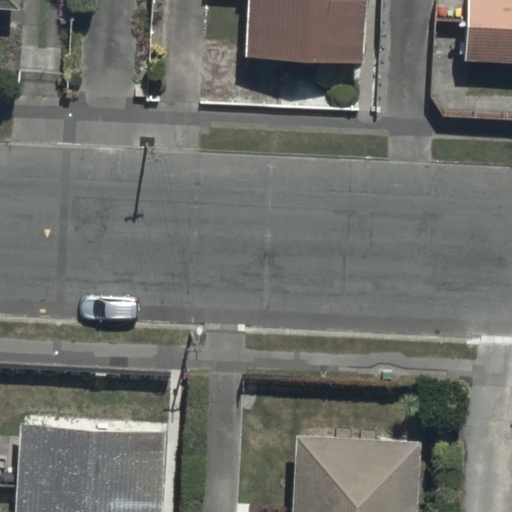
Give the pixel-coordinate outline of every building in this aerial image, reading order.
[(19,0),(0,0),(0,11),(18,11),(19,0)] [(370,0),(261,0),(258,69),(366,72),(370,0)] [(511,0),(474,0),(469,62),(511,64),(511,0)] [(165,511),(170,429),(19,420),(13,511),(165,511)] [(416,511),(420,442),(298,435),(293,511),(416,511)]
